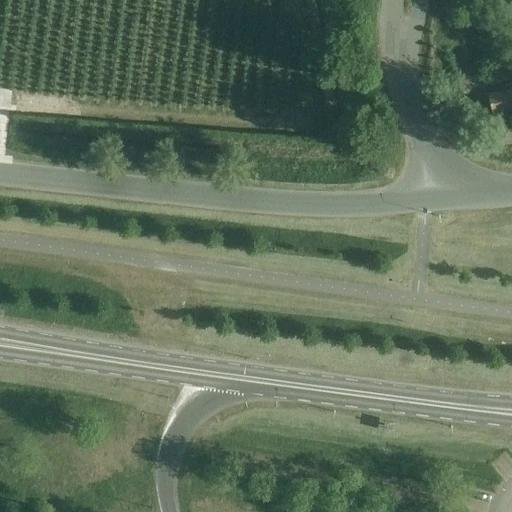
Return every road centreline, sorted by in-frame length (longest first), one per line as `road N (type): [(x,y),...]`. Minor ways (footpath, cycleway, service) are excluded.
road 1 (unclassified): [(434,199),(254,202),(0,175)]
road 2 (primary): [(260,380),(0,342)]
road 3 (primary): [(509,410),(260,380)]
road 4 (motorway): [(167,511),(165,474),(180,431),(207,403),(260,380)]
road 5 (unclassified): [(434,199),(391,34)]
